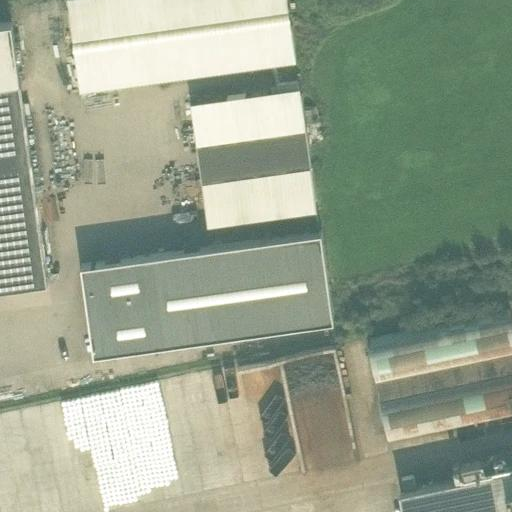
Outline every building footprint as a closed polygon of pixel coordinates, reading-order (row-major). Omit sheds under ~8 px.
[(68,0),(80,86),(296,55),(288,0),(68,0)] [(0,22),(0,287),(48,281),(11,21),(0,22)] [(302,91),(192,107),(207,210),(316,195),(302,91)] [(322,229),(82,263),(95,352),(334,318),(322,229)] [(511,322),(509,307),(367,337),(390,440),(511,413),(511,322)] [(511,511),(511,465),(401,489),(406,511),(511,511)]
